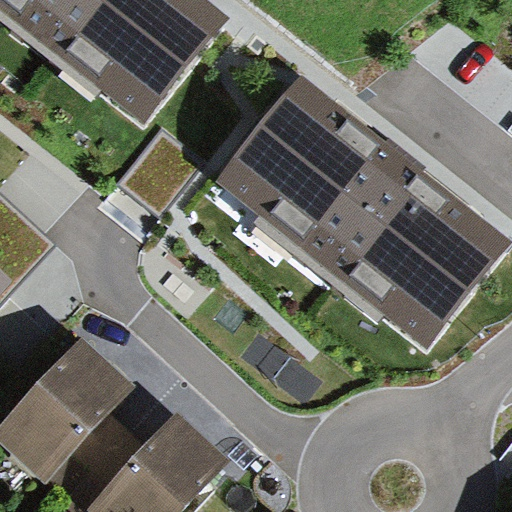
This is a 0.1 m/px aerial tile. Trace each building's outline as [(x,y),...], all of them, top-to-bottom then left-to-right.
[(223,26),(189,0),(0,0),(0,9),(146,124),(223,26)] [(508,253),(303,93),(225,193),(430,352),(508,253)] [(169,214),(205,165),(166,137),(130,186),(169,214)] [(136,388),(80,339),(0,430),(0,449),(46,490),(136,388)] [(179,427),(99,511),(188,511),(227,471),(179,427)]
